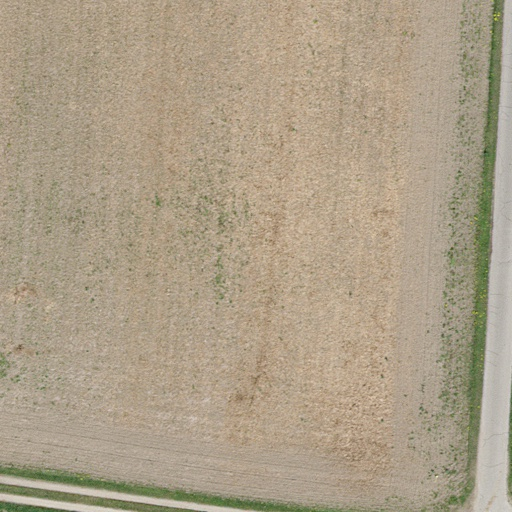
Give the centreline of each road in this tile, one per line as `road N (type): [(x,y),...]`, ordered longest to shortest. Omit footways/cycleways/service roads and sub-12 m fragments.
road 1 (track): [(511,203),(495,511)]
road 2 (track): [(190,511),(0,485)]
